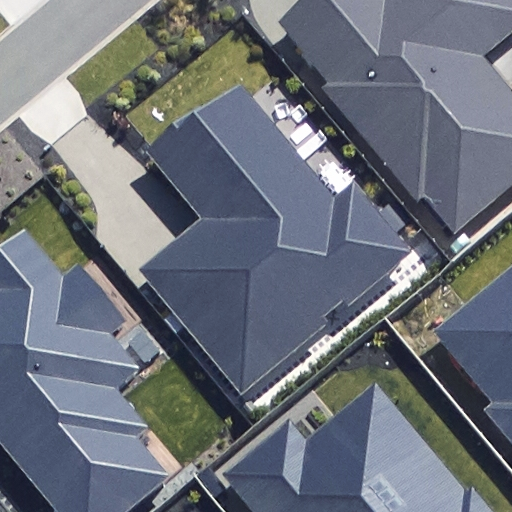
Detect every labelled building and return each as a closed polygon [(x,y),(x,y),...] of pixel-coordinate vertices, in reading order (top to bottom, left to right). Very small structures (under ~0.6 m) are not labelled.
[(423,195),(454,232),(511,184),(511,92),(483,57),(511,33),(511,0),(308,0),(281,23),(329,82),(322,88),(415,202),(423,195)] [(138,270),(240,394),(329,321),(325,316),(344,301),(348,306),(413,252),(355,181),(335,197),(240,82),(151,155),(202,218),(138,270)] [(0,443),(56,511),(124,511),(169,475),(137,436),(149,427),(117,388),(140,369),(111,333),(125,321),(78,263),(63,275),(26,230),(0,251),(0,443)] [(511,266),(434,330),(494,403),(485,410),(511,443),(511,266)] [(492,511),(474,489),(467,494),(375,382),(305,439),(290,420),(222,475),(253,511),(492,511)]
